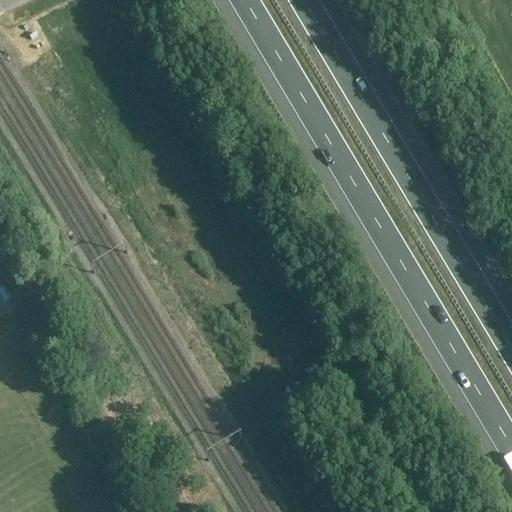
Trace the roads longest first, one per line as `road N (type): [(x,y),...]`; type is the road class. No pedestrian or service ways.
road 1 (track): [(426,511),(112,0)]
road 2 (motorway): [(243,0),(511,449)]
road 3 (motorway): [(511,352),(301,0)]
road 4 (track): [(511,142),(428,0)]
